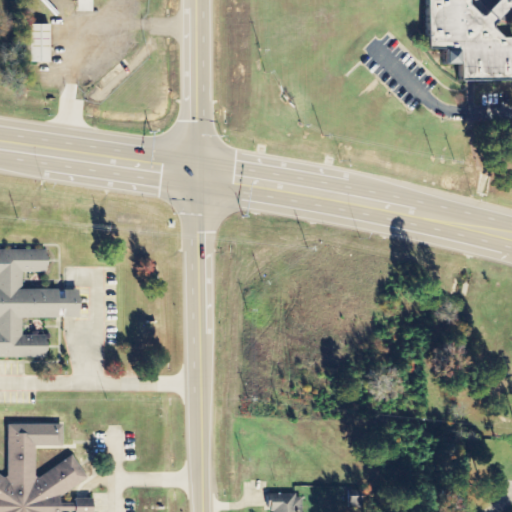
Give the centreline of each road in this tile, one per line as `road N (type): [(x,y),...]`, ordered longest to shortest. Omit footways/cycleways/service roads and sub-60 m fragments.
road 1 (primary): [(511,236),(357,200),(0,145)]
road 2 (tertiary): [(200,511),(193,0)]
